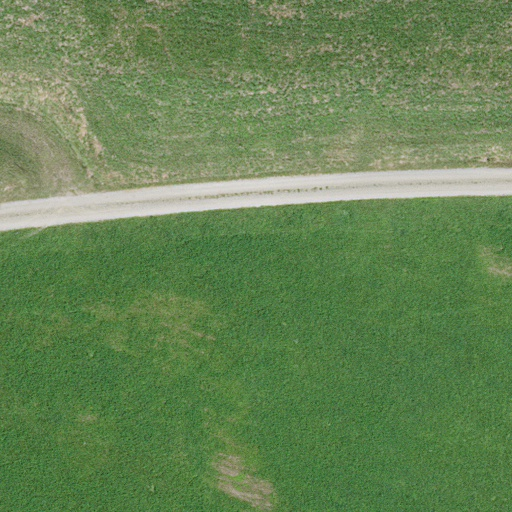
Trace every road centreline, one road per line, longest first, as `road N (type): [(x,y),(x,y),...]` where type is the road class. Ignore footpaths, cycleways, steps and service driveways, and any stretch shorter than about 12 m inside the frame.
road 1 (track): [(511,180),(390,182),(0,221)]
road 2 (track): [(71,213),(45,146),(0,123)]
